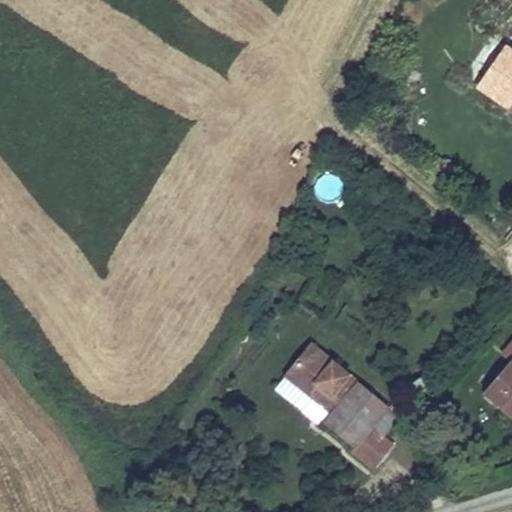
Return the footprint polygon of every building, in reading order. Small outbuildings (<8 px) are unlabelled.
[(511,73),(496,99),(511,109),(511,73)] [(316,192),(333,203),(345,185),(328,174),(316,192)] [(381,395),(314,326),(286,352),(305,372),(318,360),(337,380),(324,392),(314,401),(344,432),(338,437),(360,459),(385,434),(364,412),(381,395)] [(511,339),(497,355),(507,365),(481,393),(511,422),(511,421),(511,339)] [(337,380),(318,360),(305,372),(324,392),(337,380)]
